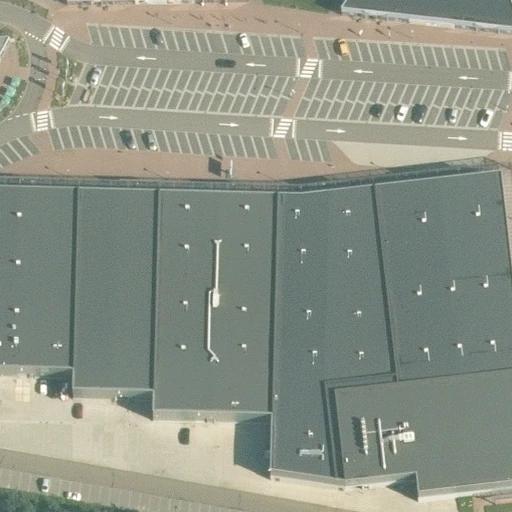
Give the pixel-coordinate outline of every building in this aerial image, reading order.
[(511,13),(507,0),(351,0),(341,17),(511,36),(511,13)] [(0,61),(10,43),(0,43),(0,61)] [(367,452),(271,457),(270,487),(389,478),(385,368),(511,356),(511,266),(508,217),(505,181),(399,194),(408,336),(361,339),(367,452)] [(285,205),(281,205),(273,426),(271,457),(367,452),(361,339),(408,336),(399,194),(302,204),(285,205)] [(74,380),(79,199),(0,196),(0,378),(73,380),(74,380)] [(155,402),(160,201),(159,201),(79,199),(74,380),(73,380),(73,401),(129,401),(154,402),(155,402)] [(273,426),(281,205),(160,201),(155,402),(154,402),(153,422),(273,426)] [(511,356),(385,368),(389,478),(437,472),(443,503),(511,492),(511,356)]
